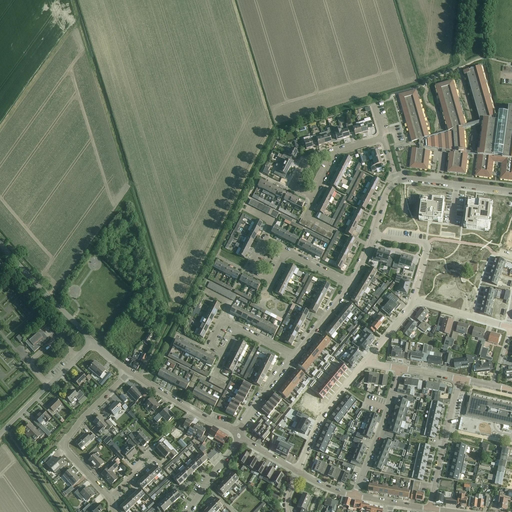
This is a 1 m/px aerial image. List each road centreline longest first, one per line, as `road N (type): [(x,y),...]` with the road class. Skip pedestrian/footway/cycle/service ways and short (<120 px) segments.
road 1 (residential): [(109,497),(64,443),(129,372)]
road 2 (residential): [(353,496),(399,368)]
road 3 (residential): [(430,509),(459,379)]
road 4 (tertiary): [(92,341),(0,245)]
road 5 (tertiary): [(0,434),(92,341)]
road 6 (residential): [(297,471),(322,416),(365,362)]
road 7 (residential): [(336,151),(304,160),(292,182),(313,197),(330,164)]
